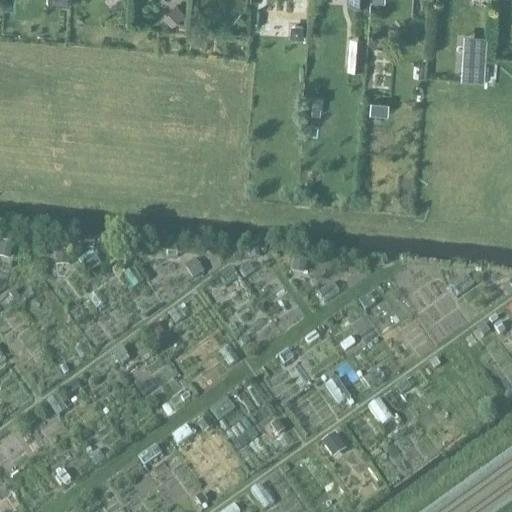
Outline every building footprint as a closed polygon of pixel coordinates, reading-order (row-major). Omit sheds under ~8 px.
[(178,8),(166,21),(172,28),(185,15),(178,8)] [(290,30),(290,38),(302,39),(302,27),(295,27),(290,30)] [(462,65),(461,79),(482,81),(485,38),(474,38),(465,37),(464,37),(464,38),(463,51),(462,65)] [(312,98),(312,106),(322,107),(322,99),(312,98)] [(387,104),(370,103),(370,113),(387,115),(387,104)]
